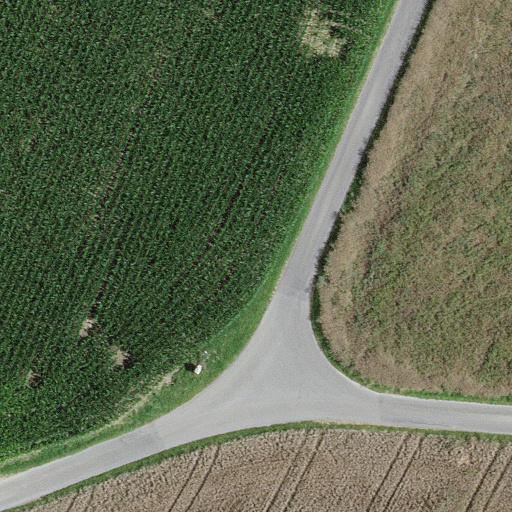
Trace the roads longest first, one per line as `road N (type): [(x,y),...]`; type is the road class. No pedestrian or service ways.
road 1 (residential): [(418,0),(323,198),(276,397)]
road 2 (unclassified): [(276,397),(0,498)]
road 3 (unclassified): [(511,427),(276,397)]
